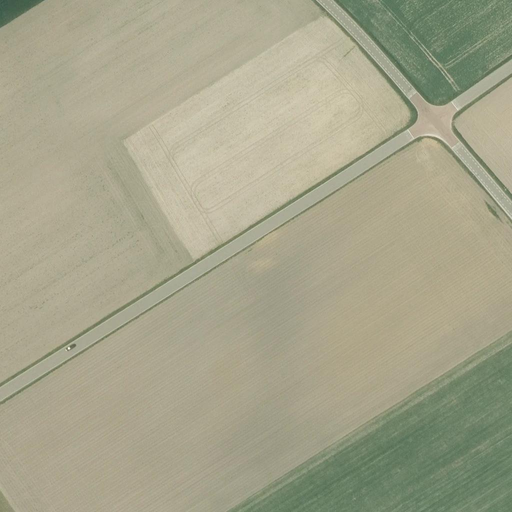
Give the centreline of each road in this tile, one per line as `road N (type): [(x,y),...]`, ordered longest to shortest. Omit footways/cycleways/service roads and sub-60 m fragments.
road 1 (unclassified): [(434,119),(0,394)]
road 2 (unclassified): [(434,119),(323,0)]
